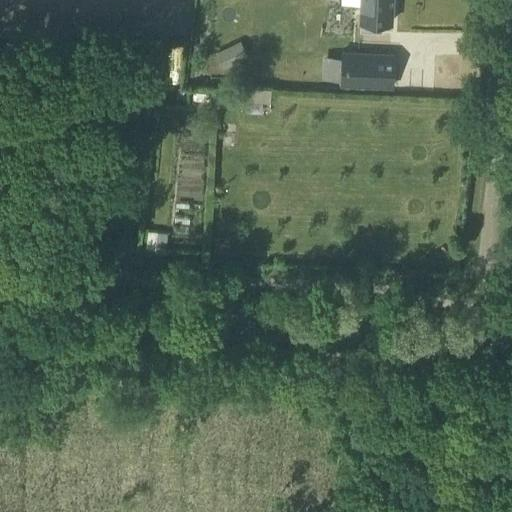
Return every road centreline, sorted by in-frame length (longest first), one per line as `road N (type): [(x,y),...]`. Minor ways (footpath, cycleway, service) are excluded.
road 1 (secondary): [(511,343),(0,319)]
road 2 (track): [(511,34),(482,311),(486,339)]
